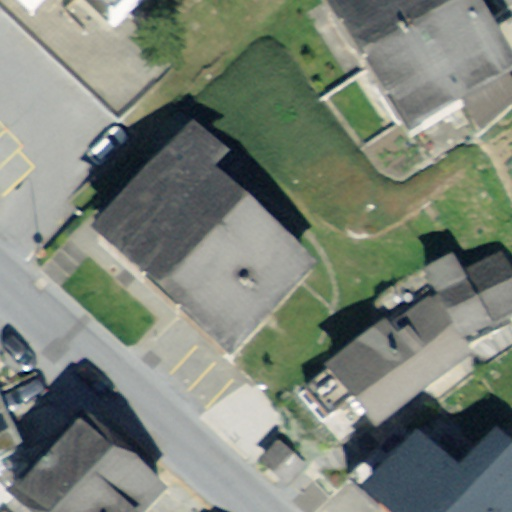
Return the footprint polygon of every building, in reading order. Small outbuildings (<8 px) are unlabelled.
[(64,0),(112,44),(152,0),(64,0)] [(511,100),(511,89),(459,0),(326,0),(317,5),(408,161),(511,100)] [(194,139),(91,258),(229,376),(321,270),(216,178),(223,164),(194,139)] [(511,311),(511,279),(499,255),(461,275),(451,255),(401,280),(416,302),(451,344),(511,311)] [(335,368),(378,420),(458,353),(451,344),(416,302),(335,368)] [(0,451),(20,443),(0,398),(0,451)] [(144,511),(165,489),(83,412),(1,496),(23,511),(144,511)] [(373,511),(511,511),(511,452),(501,443),(468,480),(420,439),(364,504),(373,511)]
